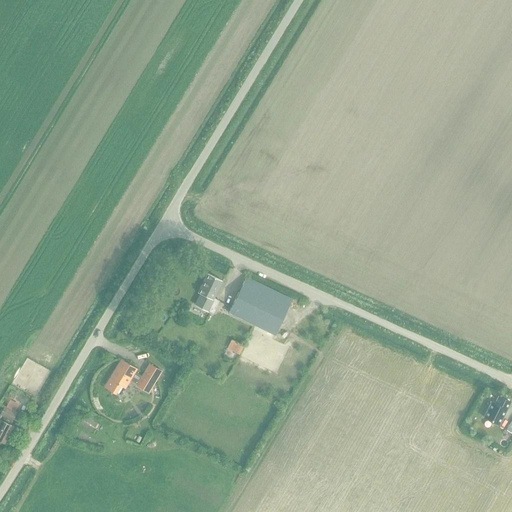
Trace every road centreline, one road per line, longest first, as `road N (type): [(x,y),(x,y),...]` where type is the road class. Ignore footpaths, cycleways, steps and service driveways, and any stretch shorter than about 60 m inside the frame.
road 1 (unclassified): [(511,381),(165,220)]
road 2 (unclassified): [(0,493),(165,220)]
road 3 (unclassified): [(165,220),(297,0)]
